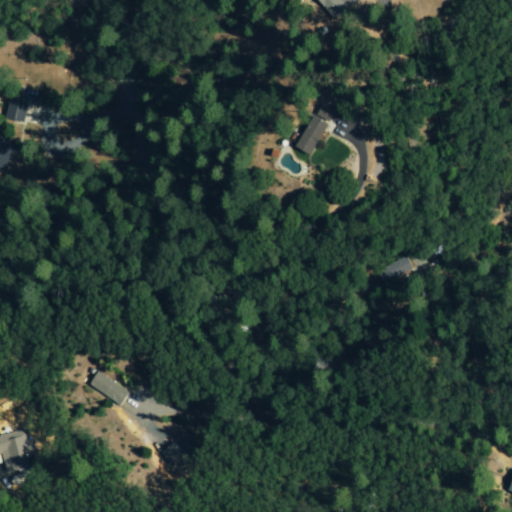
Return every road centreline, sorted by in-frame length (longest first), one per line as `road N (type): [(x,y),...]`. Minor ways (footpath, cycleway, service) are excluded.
road 1 (residential): [(511,364),(370,427),(332,433),(263,408),(210,338),(143,154),(122,0)]
road 2 (residential): [(0,120),(15,120),(22,0)]
